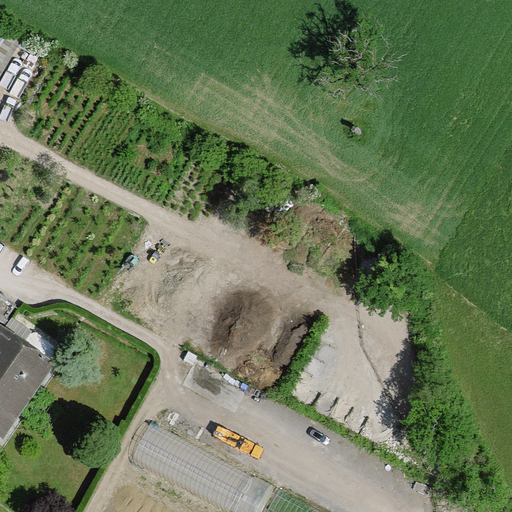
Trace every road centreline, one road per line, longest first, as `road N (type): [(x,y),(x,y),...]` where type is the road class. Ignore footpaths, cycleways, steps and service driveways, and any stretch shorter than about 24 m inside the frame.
road 1 (track): [(452,511),(439,469),(357,331),(321,294),(222,252),(0,131)]
road 2 (track): [(24,295),(70,298),(166,354),(91,511)]
